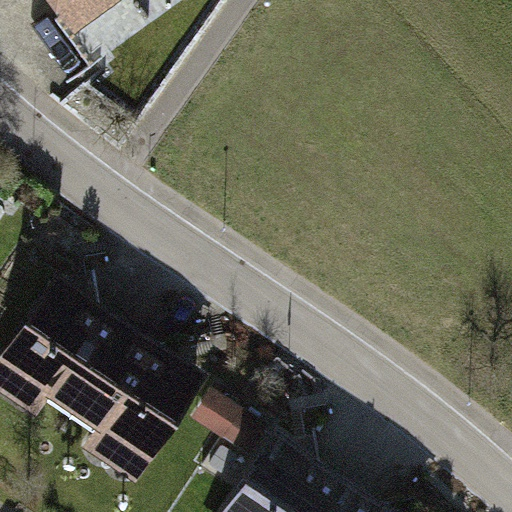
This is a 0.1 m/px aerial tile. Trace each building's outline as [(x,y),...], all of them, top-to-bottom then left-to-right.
[(66,0),(80,19),(106,0),(66,0)] [(59,275),(0,366),(0,373),(70,428),(129,331),(59,275)] [(202,386),(129,331),(70,428),(143,483),(202,386)] [(237,395),(213,418),(247,454),(271,431),(237,395)] [(281,436),(230,511),(342,511),(357,490),(281,436)] [(394,511),(357,490),(342,511),(394,511)]
